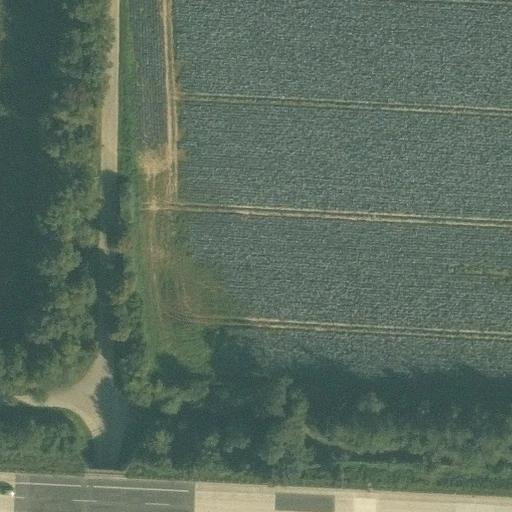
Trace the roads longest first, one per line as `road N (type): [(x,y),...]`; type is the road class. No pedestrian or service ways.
road 1 (unclassified): [(111,0),(104,450)]
road 2 (motorway): [(377,511),(0,495)]
